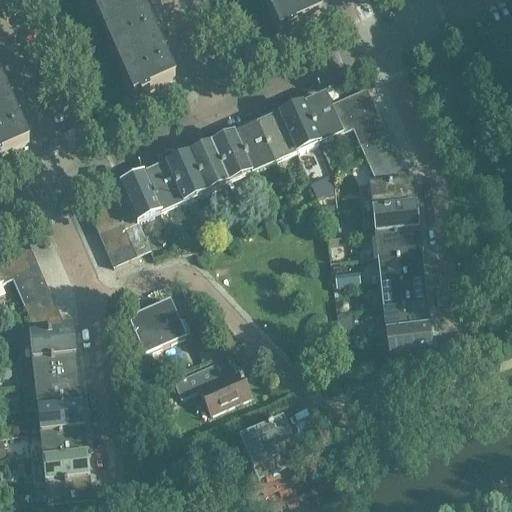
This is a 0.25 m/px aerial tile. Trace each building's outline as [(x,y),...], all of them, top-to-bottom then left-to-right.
[(146,17),(138,0),(88,0),(104,35),(146,17)] [(321,18),(313,0),(263,0),(279,36),(286,33),(287,36),(296,32),(294,29),(321,18)] [(175,82),(151,28),(146,17),(104,35),(133,101),(140,98),(141,101),(150,97),(148,94),(175,82)] [(29,147),(0,82),(0,163),(2,163),(0,160),(29,147)] [(371,105),(366,93),(341,104),(346,116),(371,105)] [(343,137),(330,109),(326,99),(302,109),(319,147),(343,137)] [(353,132),(351,127),(346,116),(341,104),(330,109),(343,137),(353,133),(353,132)] [(351,127),(376,116),(371,105),(346,116),(351,127)] [(319,147),(302,109),(280,119),(297,158),(319,147)] [(355,138),(381,127),(376,116),(351,127),(353,132),(353,133),(355,138)] [(297,158),(280,119),(257,129),(274,168),(297,158)] [(360,149),(386,138),(381,127),(355,138),(360,149)] [(274,168),(257,129),(234,139),(251,178),(274,168)] [(365,160),(391,149),(386,138),(360,149),(365,160)] [(251,178),(234,139),(212,149),(228,188),(251,178)] [(228,188),(212,149),(189,160),(206,198),(228,188)] [(370,171),(396,160),(391,149),(365,160),(370,171)] [(206,198),(189,160),(166,170),(183,208),(206,198)] [(375,182),(401,171),(396,160),(370,171),(375,182)] [(183,208),(166,170),(144,180),(160,218),(183,208)] [(407,184),(401,171),(375,182),(377,187),(407,184)] [(160,218),(144,180),(120,190),(124,199),(137,228),(138,228),(160,218)] [(412,184),(407,184),(377,187),(370,189),(373,214),(415,209),(412,184)] [(137,228),(124,199),(114,204),(119,216),(124,227),(126,233),(137,228)] [(119,216),(114,204),(88,215),(93,227),(119,216)] [(417,234),(415,209),(373,214),(376,239),(417,234)] [(98,238),(124,227),(119,216),(93,227),(98,238)] [(103,249),(129,238),(126,233),(124,227),(98,238),(103,249)] [(150,255),(138,228),(137,228),(126,233),(129,238),(133,249),(139,260),(150,255)] [(420,259),(417,234),(376,239),(379,263),(420,259)] [(108,260),(133,249),(129,238),(103,249),(108,260)] [(31,254),(26,242),(1,253),(6,265),(31,254)] [(139,260),(133,249),(108,260),(113,272),(139,260)] [(11,276),(6,265),(1,253),(0,253),(0,282),(2,288),(14,283),(11,276)] [(11,276),(36,265),(31,254),(6,265),(11,276)] [(423,283),(420,259),(379,263),(381,288),(423,283)] [(16,287),(41,276),(36,265),(11,276),(14,283),(16,287)] [(21,298),(45,287),(41,276),(16,287),(21,298)] [(425,308),(423,283),(381,288),(384,313),(425,308)] [(26,309),(50,298),(45,287),(21,298),(26,309)] [(31,320),(55,309),(50,298),(26,309),(31,320)] [(151,358),(186,342),(170,306),(128,324),(133,336),(131,337),(133,340),(134,339),(142,356),(132,360),(136,391),(160,380),(151,358)] [(428,333),(425,308),(384,313),(387,337),(428,333)] [(60,320),(55,309),(31,320),(35,331),(60,320)] [(67,334),(60,320),(35,331),(38,337),(67,334)] [(431,358),(428,333),(387,337),(389,363),(431,358)] [(67,334),(38,337),(32,338),(34,364),(74,360),(72,334),(67,334)] [(77,384),(74,360),(34,364),(37,389),(77,384)] [(32,362),(22,363),(23,388),(33,387),(32,362)] [(252,403),(239,377),(225,384),(222,379),(219,380),(214,370),(174,387),(181,404),(200,396),(210,421),(252,403)] [(80,409),(77,384),(37,389),(39,413),(80,409)] [(83,433),(81,423),(80,409),(39,413),(42,438),(83,433)] [(297,455),(289,438),(282,422),(238,442),(253,475),(297,455)] [(85,458),(84,447),(83,433),(42,438),(44,463),(85,458)] [(88,483),(85,459),(85,458),(44,463),(47,487),(88,483)] [(57,511),(91,508),(89,495),(88,483),(47,487),(49,511),(57,511)]
